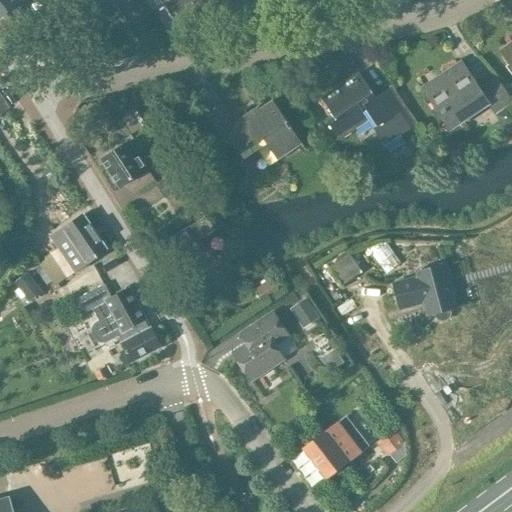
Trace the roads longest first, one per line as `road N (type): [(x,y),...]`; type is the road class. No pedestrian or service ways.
road 1 (residential): [(183,336),(44,109),(43,81)]
road 2 (residential): [(43,81),(119,81),(273,51)]
road 3 (unclassified): [(0,436),(193,379)]
road 4 (residential): [(193,379),(207,380),(313,511)]
road 5 (residential): [(273,51),(412,24)]
